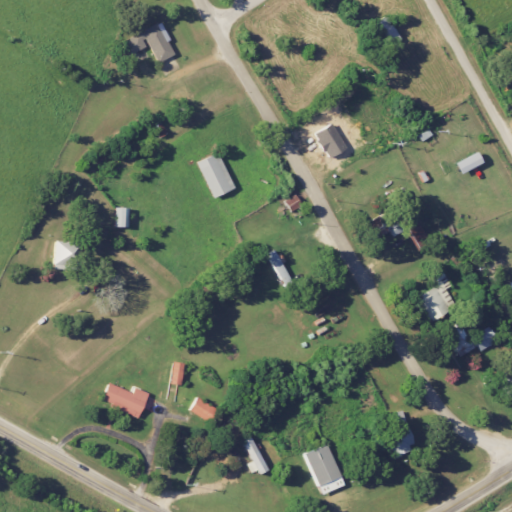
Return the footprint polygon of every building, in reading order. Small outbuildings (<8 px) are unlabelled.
[(398,40),(385,16),(370,24),(383,48),(398,40)] [(146,46),(154,63),(173,54),(158,23),(120,42),(127,56),(146,46)] [(324,160),(344,149),(335,134),(344,129),(332,109),(310,121),(322,142),(316,146),(324,160)] [(210,198),(231,188),(215,152),(193,162),(210,198)] [(457,174),(479,164),(474,153),(452,163),(457,174)] [(126,208),(113,208),(113,227),(126,227),(126,208)] [(381,223),(387,238),(404,230),(399,219),(387,225),(386,221),(381,223)] [(405,229),(414,246),(425,240),(416,223),(405,229)] [(81,271),(82,251),(78,251),(79,242),(52,242),(51,270),(81,271)] [(289,284),(272,250),(265,253),(282,287),(289,284)] [(423,274),(430,287),(412,296),(425,322),(453,308),(444,289),(448,287),(438,266),(423,274)] [(477,352),(495,341),(486,327),(467,338),(458,321),(450,326),(455,335),(446,340),(456,358),(475,347),(477,352)] [(179,385),(180,363),(170,363),(168,385),(179,385)] [(510,399),(511,398),(511,366),(497,372),(510,399)] [(137,417),(145,393),(132,388),(130,392),(105,383),(98,403),(137,417)] [(215,410),(195,397),(187,411),(207,423),(215,410)] [(384,434),(390,457),(410,452),(401,410),(385,414),(389,433),(384,434)] [(254,471),(256,475),(264,471),(248,437),(239,442),(248,462),(242,464),(247,474),(254,471)] [(301,454),(318,496),(341,486),(324,444),(301,454)]
